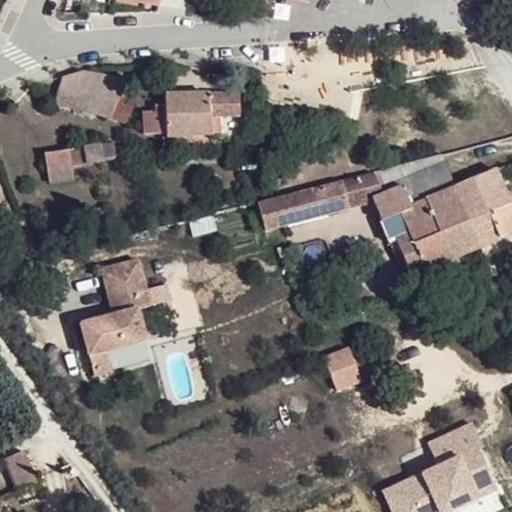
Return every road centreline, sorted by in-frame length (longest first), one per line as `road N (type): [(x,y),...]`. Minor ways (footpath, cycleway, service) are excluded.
road 1 (residential): [(13,54),(286,19)]
road 2 (residential): [(286,19),(286,36),(415,23),(414,9)]
road 3 (residential): [(414,9),(450,6),(471,20),(511,87)]
road 4 (residential): [(286,19),(414,9)]
